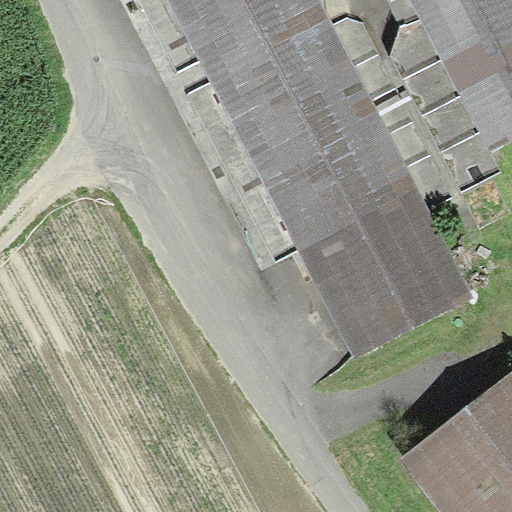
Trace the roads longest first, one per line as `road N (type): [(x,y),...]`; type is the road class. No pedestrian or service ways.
road 1 (track): [(68,0),(116,105),(288,418),(355,511)]
road 2 (track): [(0,229),(116,105)]
